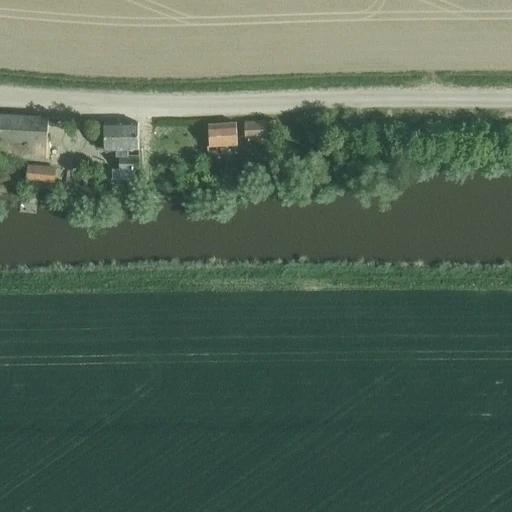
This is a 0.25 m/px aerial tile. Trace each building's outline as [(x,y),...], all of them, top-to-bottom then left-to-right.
[(0,156),(44,159),(47,118),(0,115),(0,156)] [(245,139),(274,138),(273,121),(244,123),(245,139)] [(113,171),(113,181),(134,181),(134,171),(137,171),(137,156),(127,156),(127,149),(137,149),(137,123),(104,123),(104,149),(115,149),(116,156),(119,156),(119,171),(113,171)] [(227,146),(237,145),(236,123),(209,125),(210,147),(207,147),(208,157),(227,156),(227,146)] [(28,166),(27,180),(55,182),(56,169),(28,166)]
